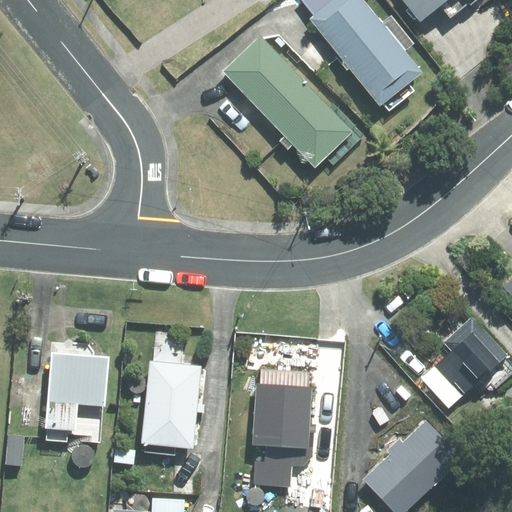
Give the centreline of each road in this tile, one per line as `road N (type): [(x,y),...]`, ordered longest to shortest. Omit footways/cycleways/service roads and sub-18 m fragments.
road 1 (residential): [(511,138),(387,240),(328,259),(135,251)]
road 2 (residential): [(28,0),(140,154),(135,251)]
road 3 (residential): [(135,251),(0,240)]
